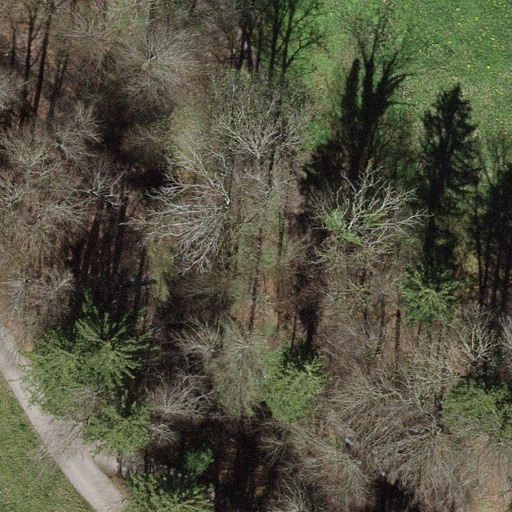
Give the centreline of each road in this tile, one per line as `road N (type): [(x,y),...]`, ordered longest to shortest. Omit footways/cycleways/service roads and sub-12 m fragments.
road 1 (track): [(204,0),(261,97),(288,168),(313,276),(370,398),(465,511)]
road 2 (track): [(213,511),(74,463)]
